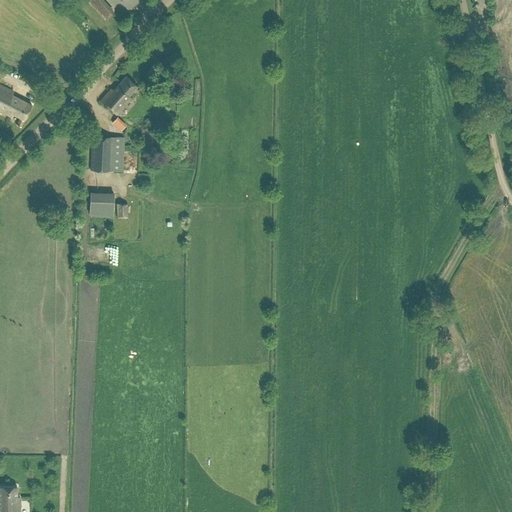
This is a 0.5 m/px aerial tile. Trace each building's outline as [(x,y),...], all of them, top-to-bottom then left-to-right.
[(91,0),(105,16),(114,10),(106,0),(91,0)] [(128,95),(137,86),(126,75),(113,90),(111,88),(100,99),(116,113),(131,97),(128,95)] [(24,118),(31,104),(12,94),(13,91),(0,84),(0,110),(12,116),(13,113),(24,118)] [(123,171),(124,136),(91,135),(90,169),(123,171)] [(114,191),(90,190),(89,213),(93,213),(93,215),(111,216),(111,214),(113,214),(114,191)] [(127,202),(116,202),(116,217),(128,217),(127,202)] [(0,511),(19,511),(19,496),(16,496),(16,485),(0,484),(0,511)]
